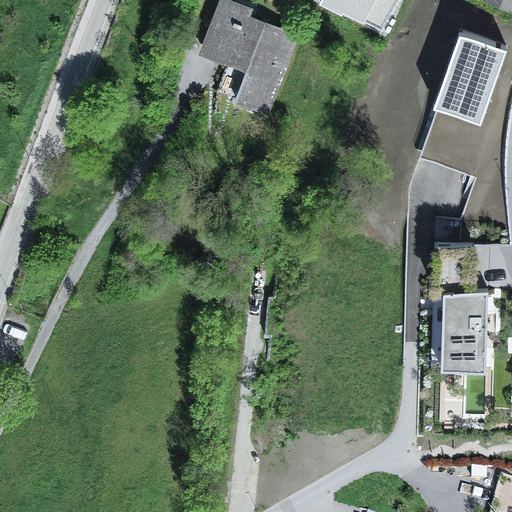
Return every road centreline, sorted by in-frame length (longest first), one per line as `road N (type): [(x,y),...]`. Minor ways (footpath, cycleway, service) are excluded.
road 1 (residential): [(0,282),(105,0)]
road 2 (residential): [(289,511),(398,446)]
